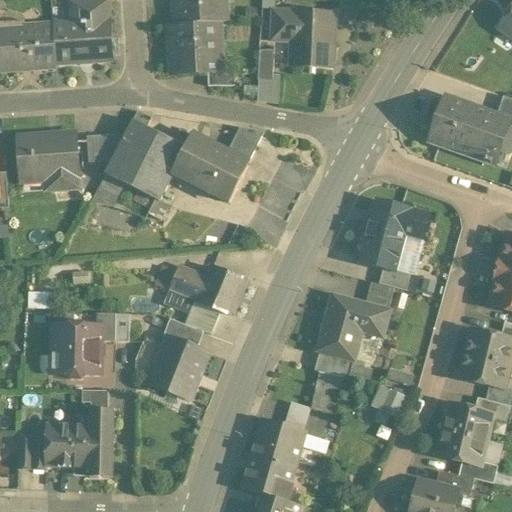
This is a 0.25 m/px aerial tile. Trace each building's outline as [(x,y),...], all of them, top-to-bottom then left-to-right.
[(179,0),(180,8),(176,8),(177,27),(220,24),(227,24),(226,5),(220,6),(219,0),(179,0)] [(108,4),(78,6),(79,26),(54,28),(54,31),(56,64),(112,60),(108,4)] [(511,8),(497,30),(511,40),(511,8)] [(332,16),(276,14),(275,42),(296,43),(295,68),(330,69),(332,16)] [(54,31),(25,32),(25,23),(0,24),(0,54),(1,73),(23,71),(22,69),(57,67),(56,64),(54,31)] [(177,27),(170,27),(171,46),(175,46),(177,77),(209,74),(217,74),(217,72),(215,43),(221,43),(220,24),(177,27)] [(260,52),(259,82),(273,83),(275,52),(260,52)] [(236,71),(217,72),(217,74),(209,74),(209,88),(236,88),(236,71)] [(258,82),(247,81),(246,95),(257,95),(258,82)] [(257,95),(256,105),(280,109),(281,83),(273,83),(259,82),(257,95)] [(511,100),(504,97),(497,118),(511,123),(511,124),(511,100)] [(497,118),(446,100),(431,142),(485,161),(485,163),(491,165),(492,164),(496,165),(511,124),(511,123),(497,118)] [(113,164),(107,176),(125,186),(157,202),(160,204),(174,177),(184,156),(188,150),(148,130),(153,120),(139,114),(127,136),(113,164)] [(241,130),(229,154),(250,165),(265,134),(241,130)] [(61,138),(19,141),(22,183),(58,180),(59,192),(80,190),(76,135),(61,136),(61,138)] [(127,136),(88,138),(90,165),(113,164),(127,136)] [(184,156),(218,174),(229,154),(199,139),(195,136),(188,150),(184,156)] [(218,174),(207,194),(229,205),(250,165),(229,154),(218,174)] [(218,174),(184,156),(174,177),(207,194),(218,174)] [(7,174),(0,174),(0,210),(10,210),(7,174)] [(125,186),(107,176),(92,205),(114,208),(125,186)] [(157,202),(149,216),(162,222),(169,208),(160,204),(157,202)] [(430,217),(378,202),(377,205),(380,205),(375,225),(372,224),(361,264),(384,270),(395,273),(396,272),(405,235),(424,240),(430,217)] [(10,210),(0,210),(0,223),(11,223),(10,210)] [(424,240),(405,235),(396,272),(414,277),(424,240)] [(10,236),(0,236),(0,247),(10,247),(10,236)] [(511,236),(508,236),(503,260),(502,260),(511,262),(511,236)] [(511,262),(502,260),(503,260),(501,259),(495,284),(496,285),(497,284),(511,287),(511,262)] [(178,273),(163,269),(156,287),(170,292),(178,273)] [(209,281),(179,269),(178,273),(170,292),(197,303),(199,304),(209,281)] [(245,282),(213,269),(209,281),(199,304),(222,313),(231,317),(245,282)] [(395,273),(384,270),(380,285),(409,293),(410,290),(414,277),(396,272),(395,273)] [(437,283),(414,277),(410,290),(434,296),(437,283)] [(395,290),(372,284),(366,307),(389,313),(395,290)] [(511,287),(497,284),(496,285),(491,309),(511,313),(511,287)] [(31,292),(31,308),(48,308),(49,293),(31,292)] [(408,297),(399,294),(395,310),(403,312),(408,297)] [(366,307),(334,299),(320,353),(354,362),(362,330),(382,335),(381,338),(383,338),(388,314),(389,314),(389,313),(366,307)] [(199,304),(197,303),(187,327),(204,334),(212,337),(222,313),(199,304)] [(81,315),(54,315),(54,327),(80,328),(81,315)] [(116,316),(98,316),(98,328),(102,328),(101,343),(116,344),(116,321),(116,316)] [(130,322),(116,321),(116,344),(130,344),(130,322)] [(187,327),(171,321),(164,339),(169,341),(171,342),(172,340),(198,350),(204,334),(187,327)] [(511,326),(506,325),(502,339),(511,341),(511,326)] [(80,328),(54,327),(53,376),(67,377),(70,381),(82,381),(86,377),(101,377),(101,343),(102,328),(98,328),(80,328)] [(511,341),(502,339),(473,332),(467,356),(510,367),(511,358),(511,341)] [(198,350),(172,340),(171,342),(169,341),(151,386),(190,402),(209,355),(198,350)] [(354,362),(320,353),(316,372),(321,373),(345,379),(349,380),(354,362)] [(510,367),(467,356),(461,381),(490,388),(504,391),(504,390),(510,367)] [(413,373),(390,369),(388,378),(411,382),(413,373)] [(345,379),(321,373),(318,383),(343,389),(345,379)] [(343,389),(318,383),(315,398),(339,404),(343,389)] [(511,392),(504,390),(504,391),(490,388),(487,402),(486,402),(511,408),(511,407),(511,392)] [(406,395),(397,390),(389,406),(398,410),(406,395)] [(109,393),(83,393),(83,404),(92,405),(91,412),(109,413),(109,393)] [(339,404),(315,398),(311,410),(336,416),(339,404)] [(511,408),(486,402),(487,402),(479,400),(475,412),(493,417),(492,421),(509,425),(511,414),(511,408)] [(291,407),(284,427),(307,434),(313,413),(291,407)] [(475,412),(452,407),(445,433),(486,443),(492,421),(493,417),(475,412)] [(109,413),(91,412),(91,429),(90,471),(90,480),(113,480),(115,413),(109,413)] [(284,427),(263,420),(257,439),(301,453),(307,434),(284,427)] [(74,428),(48,427),(47,441),(46,469),(47,469),(72,470),(74,428)] [(91,429),(74,428),(72,470),(90,471),(91,429)] [(486,443),(445,433),(439,459),(463,464),(480,468),(481,464),(486,443)] [(34,440),(21,439),(19,471),(33,472),(34,440)] [(301,453),(257,439),(253,455),(297,468),(301,453)] [(47,441),(34,440),(33,472),(47,472),(47,469),(46,469),(47,441)] [(504,448),(486,443),(481,464),(499,469),(504,448)] [(297,468),(253,455),(242,490),(268,498),(287,504),(287,503),(297,468)] [(499,469),(481,464),(480,468),(463,464),(460,478),(475,482),(494,487),(498,471),(499,469)] [(511,480),(511,474),(498,471),(494,487),(510,490),(511,480)] [(460,478),(440,473),(437,488),(460,493),(460,495),(471,498),(475,482),(460,478)] [(437,488),(419,484),(411,511),(455,511),(460,495),(460,493),(437,488)] [(287,504),(268,498),(264,511),(300,511),(302,508),(287,503),(287,504)]
